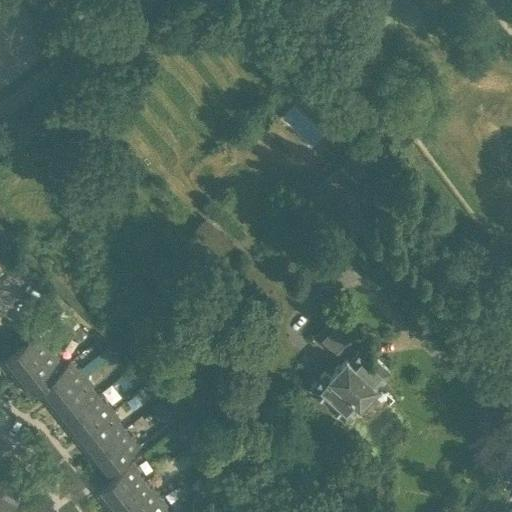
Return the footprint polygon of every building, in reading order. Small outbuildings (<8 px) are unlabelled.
[(303,189),(320,209),(382,155),(365,135),(303,189)] [(193,228),(220,254),(233,240),(206,215),(193,228)] [(314,338),(340,362),(328,374),(324,370),(310,385),(344,417),(388,369),(361,344),(354,352),(345,344),(357,332),(337,313),(314,338)] [(79,326),(69,334),(75,341),(85,333),(79,326)] [(0,358),(14,376),(50,348),(42,338),(40,340),(34,332),(0,358)] [(56,357),(50,348),(14,376),(28,394),(36,388),(61,367),(60,366),(55,359),(56,357)] [(60,366),(61,367),(36,388),(50,405),(95,369),(104,361),(110,355),(106,351),(81,370),(78,366),(76,368),(69,359),(60,366)] [(109,366),(116,361),(110,355),(104,361),(109,366)] [(102,377),(95,369),(50,405),(63,422),(97,395),(90,386),(102,377)] [(121,384),(131,376),(132,376),(126,371),(118,377),(117,379),(121,384)] [(97,395),(63,422),(76,438),(112,410),(104,400),(102,402),(97,395)] [(161,405),(154,413),(165,423),(172,415),(173,415),(168,411),(161,405)] [(112,410),(76,438),(89,455),(123,428),(116,420),(119,418),(112,410)] [(195,437),(182,424),(176,430),(189,443),(195,437)] [(123,428),(89,455),(103,472),(139,444),(132,434),(129,436),(123,428)] [(198,438),(196,441),(211,453),(219,443),(221,442),(221,441),(206,428),(202,434),(198,438)] [(224,448),(219,443),(211,453),(217,458),(224,448)] [(108,508),(143,481),(137,473),(139,472),(131,462),(94,490),(108,508)] [(7,482),(0,477),(0,511),(6,511),(17,495),(4,487),(7,482)] [(150,489),(143,481),(108,508),(111,511),(138,511),(159,496),(152,488),(150,489)] [(159,496),(138,511),(167,511),(164,507),(166,505),(159,496)]
